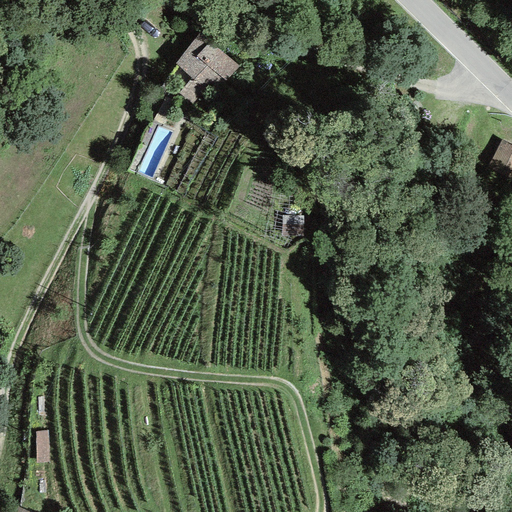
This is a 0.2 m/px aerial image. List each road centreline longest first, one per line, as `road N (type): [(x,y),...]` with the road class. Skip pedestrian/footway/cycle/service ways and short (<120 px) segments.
road 1 (track): [(85,198),(78,299),(85,343),(112,363),(286,385),(295,395),(319,511)]
road 2 (track): [(0,408),(22,326),(143,79),(142,28),(111,0)]
road 3 (track): [(165,0),(255,43),(511,106)]
road 4 (tertiary): [(511,93),(412,0)]
